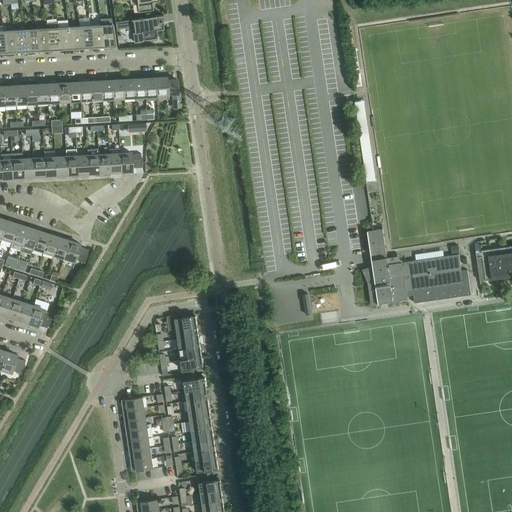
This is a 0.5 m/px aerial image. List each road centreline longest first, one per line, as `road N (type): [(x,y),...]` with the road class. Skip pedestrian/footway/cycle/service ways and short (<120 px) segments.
road 1 (residential): [(236,511),(205,303),(152,311),(108,386)]
road 2 (residential): [(221,287),(180,0)]
road 3 (unknown): [(347,265),(361,312),(472,295),(472,256)]
road 4 (residential): [(0,70),(177,59)]
road 5 (residential): [(0,197),(48,207),(82,229),(134,182)]
road 6 (residential): [(126,511),(108,386)]
